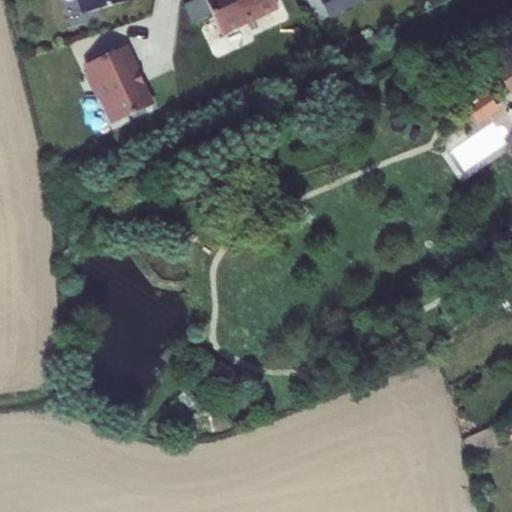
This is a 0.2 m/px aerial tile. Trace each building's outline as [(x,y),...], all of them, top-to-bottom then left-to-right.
[(130,3),(128,0),(75,0),(80,18),(104,16),(130,3)] [(278,10),(273,0),(203,0),(221,39),(278,10)] [(156,109),(131,48),(101,69),(83,74),(111,133),(129,123),(156,109)] [(511,70),(499,77),(507,93),(511,90),(511,70)] [(475,124),(496,112),(489,100),(468,112),(475,124)] [(481,453),(500,445),(494,430),(474,439),(481,453)]
